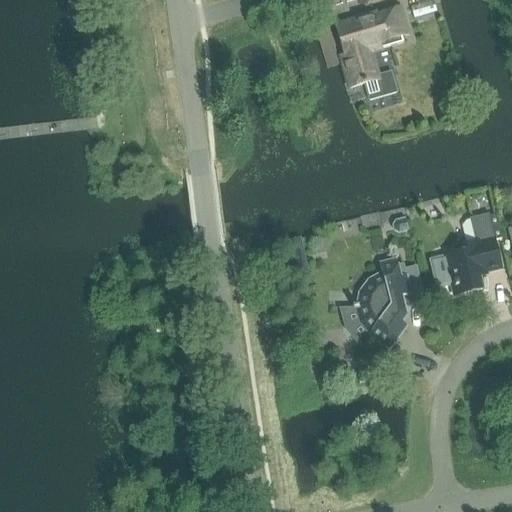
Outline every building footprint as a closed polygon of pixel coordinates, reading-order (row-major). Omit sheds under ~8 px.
[(354,27),(341,31),(345,44),(341,45),(345,60),(341,61),(349,90),(363,86),(368,102),(396,94),(390,74),(378,77),(372,56),(383,53),(382,51),(382,50),(403,44),(401,38),(409,36),(402,10),(394,12),(374,18),(373,15),(352,21),(354,27)] [(314,26),(326,68),(340,65),(327,22),(314,26)] [(444,259),(431,262),(438,289),(451,286),(454,285),(457,296),(482,290),(478,277),(484,275),(485,275),(485,276),(487,276),(486,274),(501,270),(494,242),(501,240),(502,240),(496,216),(496,217),(490,218),(489,215),(488,215),(469,220),(470,221),(466,222),(462,228),(467,247),(455,250),(457,255),(444,259)] [(396,223),(393,227),(394,232),(398,234),(408,232),(405,221),(396,223)] [(400,279),(395,261),(379,265),(381,275),(368,281),(359,293),(356,310),(361,310),(364,322),(372,331),(368,337),(389,352),(406,328),(401,324),(406,317),(401,299),(410,296),(406,278),(400,279)]
